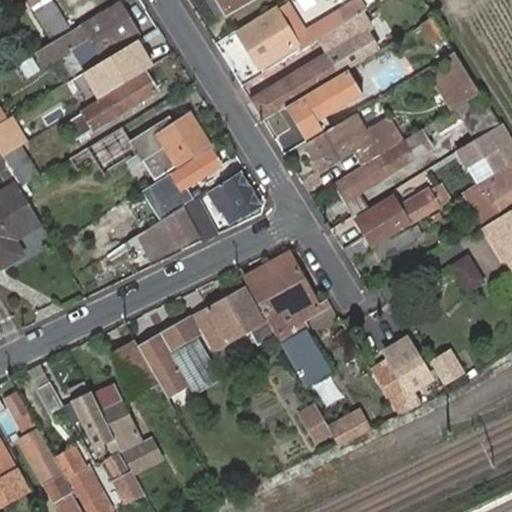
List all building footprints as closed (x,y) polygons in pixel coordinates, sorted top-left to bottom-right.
[(70,31),(51,0),(26,0),(53,42),(70,31)] [(203,0),(217,22),(227,15),(217,0),(203,0)] [(217,0),(227,15),(250,0),(217,0)] [(363,3),(353,9),(357,16),(364,12),(367,11),(363,3)] [(300,51),(285,27),(298,19),(293,11),(289,10),(286,5),(239,35),(252,55),(260,67),(265,64),(268,70),(300,51)] [(53,42),(35,53),(44,66),(90,38),(103,58),(139,38),(120,6),(102,16),(100,13),(70,31),(53,42)] [(312,43),(326,35),(357,16),(353,9),(342,15),(341,12),(307,34),(312,43)] [(365,59),(382,49),(369,29),(373,27),(364,12),(357,16),(326,35),(336,52),(275,89),(252,103),(263,121),(297,101),(365,59)] [(443,57),(453,50),(434,18),(424,24),(430,35),(443,57)] [(285,27),(300,51),(312,43),(307,34),(298,19),(285,27)] [(424,39),(430,35),(424,24),(417,28),(424,39)] [(424,39),(417,28),(397,40),(408,58),(428,45),(424,39)] [(237,32),(216,44),(231,68),(252,55),(239,35),(237,32)] [(268,70),(264,72),(275,89),(336,52),(326,35),(312,43),(300,51),(268,70)] [(101,96),(143,71),(151,67),(136,43),(85,74),(99,98),(101,96)] [(434,81),(452,109),(460,103),(482,90),(456,48),(453,50),(443,57),(442,58),(450,71),(434,81)] [(365,59),(297,101),(307,118),(322,109),(338,100),(376,77),(365,59)] [(76,142),(157,92),(146,75),(65,125),(76,142)] [(502,122),(482,90),(460,103),(474,124),(468,128),(475,139),(502,122)] [(342,107),(348,116),(367,104),(362,95),(342,107)] [(342,107),(338,100),(322,109),(332,126),(348,116),(342,107)] [(0,124),(0,154),(1,156),(20,145),(29,139),(15,115),(0,124)] [(133,144),(123,128),(89,148),(71,159),(80,174),(98,162),(105,173),(125,160),(138,152),(146,165),(155,180),(210,146),(192,117),(175,127),(171,120),(133,144)] [(361,146),(370,159),(377,155),(401,141),(389,119),(365,132),(355,118),(308,147),(322,169),(352,151),(361,146)] [(401,141),(377,155),(378,158),(337,183),(346,200),(357,193),(433,147),(426,135),(439,127),(434,120),(401,141)] [(460,148),(468,163),(498,145),(510,163),(511,162),(511,137),(502,122),(475,139),(460,148)] [(20,145),(1,156),(12,174),(21,189),(40,177),(20,145)] [(361,146),(352,151),(360,166),(370,159),(361,146)] [(211,149),(194,160),(198,163),(163,186),(172,199),(222,168),(211,149)] [(138,152),(125,160),(133,173),(146,165),(138,152)] [(1,156),(0,154),(0,173),(3,179),(12,174),(1,156)] [(489,216),(511,202),(511,162),(510,163),(468,189),(465,191),(482,219),(489,216)] [(211,193),(223,212),(225,211),(233,224),(261,207),(241,175),(211,193)] [(14,240),(40,224),(17,187),(0,196),(0,263),(2,266),(23,254),(14,240)] [(405,228),(439,207),(429,189),(395,209),(388,200),(358,219),(372,242),(403,224),(405,228)] [(357,193),(346,200),(355,213),(365,207),(357,193)] [(197,197),(185,204),(206,241),(218,235),(197,197)] [(199,235),(182,206),(138,233),(152,259),(199,235)] [(511,209),(511,210),(485,226),(511,268),(511,266),(511,209)] [(381,260),(415,239),(409,230),(376,250),(381,260)] [(344,249),(351,261),(368,251),(361,239),(344,249)] [(276,335),(306,387),(333,373),(307,326),(302,329),(296,319),(302,316),(321,306),(293,253),(244,279),(262,310),(276,335)] [(468,254),(448,266),(463,292),(483,280),(468,254)] [(244,289),(194,316),(212,349),(249,330),(258,345),(276,335),(262,310),(258,312),(244,289)] [(307,326),(302,316),(296,319),(302,329),(307,326)] [(157,381),(165,395),(186,384),(192,395),(220,379),(204,351),(206,350),(188,318),(137,346),(157,381)] [(420,372),(402,340),(379,353),(386,364),(372,372),(391,403),(412,391),(420,386),(414,375),(420,372)] [(157,381),(137,346),(116,358),(135,393),(157,381)] [(450,349),(430,361),(445,387),(466,375),(450,349)] [(29,369),(37,387),(50,380),(41,364),(29,369)] [(65,409),(50,380),(37,387),(55,421),(68,415),(65,409)] [(92,394),(136,473),(163,458),(151,435),(141,439),(113,385),(92,394)] [(399,416),(421,406),(412,391),(391,403),(399,416)] [(92,394),(72,405),(79,420),(82,419),(96,446),(115,476),(111,478),(128,509),(147,501),(138,485),(141,484),(136,473),(92,394)] [(295,412),(299,419),(318,407),(314,401),(295,412)] [(68,415),(73,423),(79,420),(72,405),(65,409),(68,415)] [(329,427),(318,407),(299,419),(315,444),(333,433),(329,427)] [(358,412),(329,427),(333,433),(339,445),(368,431),(358,412)] [(0,503),(25,490),(0,444),(0,503)] [(73,449),(55,458),(64,474),(66,478),(70,476),(90,511),(111,511),(101,492),(106,490),(91,463),(94,462),(84,444),(73,449)] [(53,453),(34,464),(61,511),(81,511),(61,476),(64,474),(55,458),(53,453)]
